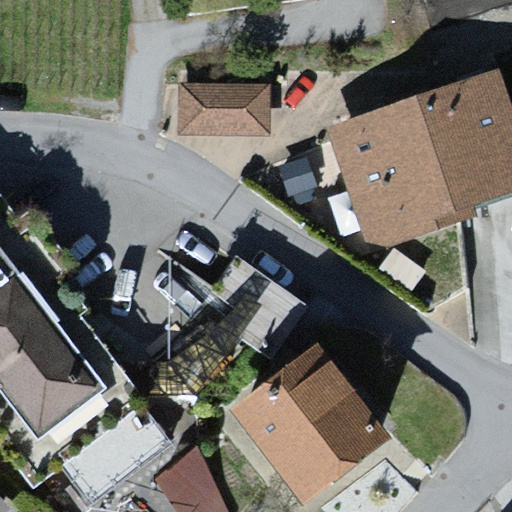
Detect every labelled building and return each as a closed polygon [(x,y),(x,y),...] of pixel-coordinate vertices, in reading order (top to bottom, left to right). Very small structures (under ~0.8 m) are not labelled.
[(511,135),(495,87),(331,144),(371,258),(511,208),(511,135)] [(268,98),(183,94),(181,145),(266,149),(268,98)] [(168,249),(116,319),(178,365),(230,295),(168,249)] [(212,289),(282,336),(308,297),(238,251),(212,289)] [(8,291),(0,297),(0,399),(37,447),(94,402),(8,291)] [(315,359),(229,422),(295,511),(306,511),(385,454),(315,359)] [(188,504),(180,511),(116,511),(110,507),(105,511),(242,511),(251,503),(189,445),(159,477),(188,504)]
